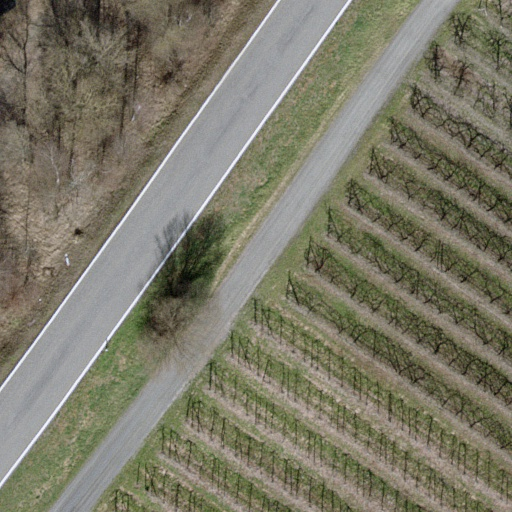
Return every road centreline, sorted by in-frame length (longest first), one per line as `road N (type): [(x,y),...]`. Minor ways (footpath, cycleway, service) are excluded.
road 1 (track): [(67,511),(443,0)]
road 2 (tertiary): [(315,0),(0,438)]
